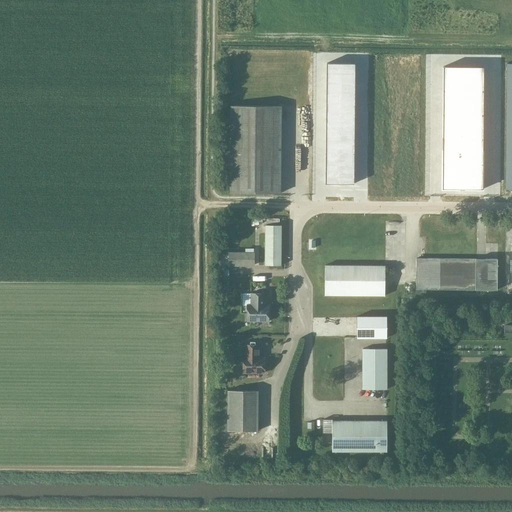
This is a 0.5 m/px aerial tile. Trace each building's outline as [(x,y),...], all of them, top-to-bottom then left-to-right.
[(326,63),(326,73),(340,73),(340,63),(326,63)] [(340,63),(340,73),(354,73),(355,63),(340,63)] [(443,66),(443,79),(463,79),(463,67),(443,66)] [(463,67),(463,79),(483,79),(483,67),(463,67)] [(326,73),(326,83),(340,83),(340,73),(326,73)] [(340,73),(340,83),(354,83),(354,73),(340,73)] [(380,73),(380,83),(399,84),(399,73),(380,73)] [(399,84),(399,94),(417,94),(417,74),(399,73),(399,84)] [(443,79),(442,91),(463,91),(463,79),(443,79)] [(463,79),(463,91),(483,91),(483,79),(463,79)] [(326,83),(326,93),(340,93),(340,83),(326,83)] [(340,83),(340,93),(354,93),(354,83),(340,83)] [(380,83),(380,94),(399,94),(399,84),(380,83)] [(442,91),(442,103),(463,103),(463,91),(442,91)] [(463,91),(463,103),(483,103),(483,91),(463,91)] [(326,93),(326,103),(340,103),(340,93),(326,93)] [(340,93),(340,103),(354,103),(354,93),(340,93)] [(380,174),(380,184),(416,184),(417,94),(399,94),(398,104),(398,114),(398,134),(398,144),(398,154),(398,164),(398,174),(380,174)] [(380,94),(380,104),(398,104),(399,94),(380,94)] [(326,103),(326,113),(340,113),(340,103),(326,103)] [(340,103),(340,113),(354,113),(354,103),(340,103)] [(442,103),(442,115),(462,115),(463,103),(442,103)] [(463,103),(462,115),(483,115),(483,103),(463,103)] [(380,104),(380,113),(398,114),(398,104),(380,104)] [(230,106),(229,193),(280,193),(281,106),(230,106)] [(326,113),(326,123),(340,123),(340,113),(326,113)] [(340,113),(340,123),(354,123),(354,113),(340,113)] [(380,113),(380,123),(398,124),(398,114),(380,113)] [(442,115),(442,127),(462,127),(462,115),(442,115)] [(462,115),(462,127),(483,127),(483,115),(462,115)] [(326,123),(325,133),(340,133),(340,123),(326,123)] [(340,123),(340,133),(354,133),(354,123),(340,123)] [(380,123),(380,134),(398,134),(398,124),(380,123)] [(442,127),(442,139),(462,139),(462,127),(442,127)] [(462,127),(462,139),(483,139),(483,127),(462,127)] [(325,133),(325,143),(340,143),(340,133),(325,133)] [(340,133),(340,143),(354,143),(354,133),(340,133)] [(380,134),(380,143),(398,144),(398,134),(380,134)] [(442,139),(442,164),(462,164),(462,139),(442,139)] [(462,139),(462,164),(482,164),(483,139),(462,139)] [(325,143),(325,153),(339,153),(340,143),(325,143)] [(340,143),(339,153),(354,153),(354,143),(340,143)] [(380,143),(380,154),(398,154),(398,144),(380,143)] [(325,153),(325,183),(339,183),(339,153),(325,153)] [(339,153),(339,183),(353,184),(354,153),(339,153)] [(380,154),(380,164),(398,164),(398,154),(380,154)] [(380,164),(380,174),(398,174),(398,164),(380,164)] [(442,164),(441,189),(456,189),(456,190),(459,190),(459,189),(462,189),(462,164),(442,164)] [(462,164),(462,189),(464,189),(464,190),(468,190),(468,189),(482,189),(482,164),(462,164)] [(265,225),(265,265),(281,266),(281,225),(265,225)] [(228,251),(228,266),(254,266),(254,252),(228,251)] [(416,258),(416,289),(497,290),(497,259),(426,259),(425,259),(416,258)] [(325,265),(324,295),(385,296),(385,266),(325,265)] [(247,305),(246,321),(268,321),(268,305),(264,305),(264,294),(251,294),(251,305),(247,305)] [(356,317),(356,338),(387,338),(387,317),(356,317)] [(243,358),(243,373),(264,373),(264,358),(258,358),(258,345),(245,345),(245,358),(243,358)] [(362,349),(362,390),(387,390),(387,349),(362,349)] [(227,391),(227,431),(257,431),(258,391),(227,391)] [(321,416),(321,431),(329,431),(330,417),(321,416)] [(332,421),(332,452),(380,452),(380,454),(383,454),(383,452),(386,452),(386,421),(332,421)]
